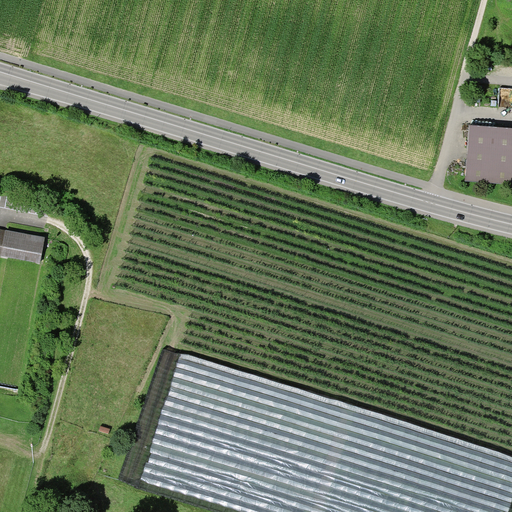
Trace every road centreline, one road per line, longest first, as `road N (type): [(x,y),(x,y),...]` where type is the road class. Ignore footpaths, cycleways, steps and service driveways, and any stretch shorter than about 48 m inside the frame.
road 1 (secondary): [(0,74),(440,205)]
road 2 (track): [(44,449),(90,260),(81,239),(47,220)]
road 3 (track): [(484,0),(434,188)]
